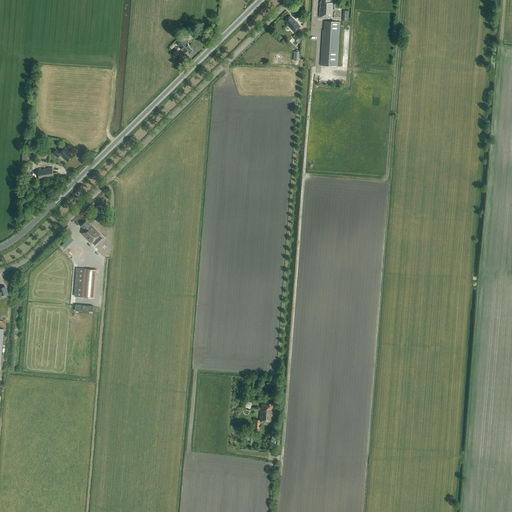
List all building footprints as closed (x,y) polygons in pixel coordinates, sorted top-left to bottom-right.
[(332,18),(333,3),(330,3),(330,0),(320,0),(321,2),(320,2),(319,17),(332,18)] [(285,21),(289,25),(288,26),(294,33),(300,27),(290,16),(285,21)] [(339,22),(332,22),(327,21),(323,21),(321,66),(336,67),(339,22)] [(184,31),(181,34),(187,39),(190,37),(184,31)] [(302,38),(301,36),(298,34),(294,38),(299,43),(302,40),(302,38)] [(183,51),(181,53),(185,57),(189,53),(189,54),(192,51),(188,47),(189,46),(183,40),(177,45),(183,51)] [(314,93),(313,95),(313,97),(313,99),(314,101),(316,102),(318,103),(320,103),(322,103),(324,102),(325,101),(326,99),(326,97),(326,95),(325,93),(324,91),(322,90),(320,90),(318,90),(316,91),(314,93)] [(67,162),(73,156),(68,151),(69,151),(65,148),(59,153),(56,150),(53,153),(57,158),(60,155),(64,159),(67,162)] [(22,164),(30,165),(30,161),(28,161),(29,151),(22,151),(22,164)] [(53,173),(52,168),(38,170),(39,180),(57,177),(57,173),(53,173)] [(86,221),(81,226),(85,230),(81,233),(91,244),(100,235),(86,221)] [(85,269),(82,297),(94,298),(97,270),(85,269)] [(260,410),(260,420),(255,420),(255,430),(259,430),(260,421),(271,422),(273,406),(272,406),(272,404),(268,403),(268,405),(262,404),(261,408),(259,408),(255,407),(255,410),(260,410)]
